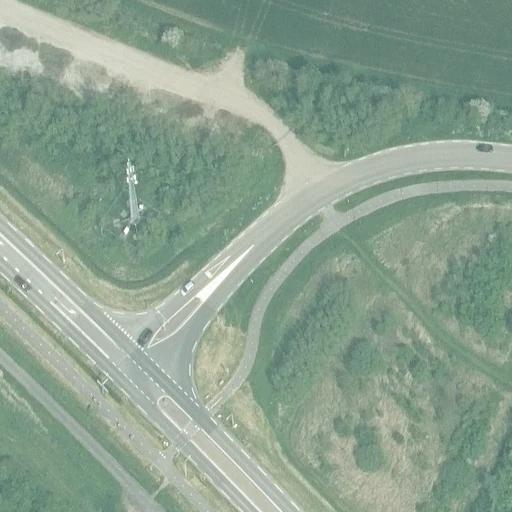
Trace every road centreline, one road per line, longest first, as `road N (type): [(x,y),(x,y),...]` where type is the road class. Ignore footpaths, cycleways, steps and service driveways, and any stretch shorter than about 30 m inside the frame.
road 1 (tertiary): [(232,265),(280,218),(355,173),(427,158),(511,158)]
road 2 (primary): [(270,511),(143,383)]
road 3 (primary): [(115,354),(0,244)]
road 4 (tertiary): [(232,265),(192,286),(115,354)]
road 5 (tertiary): [(143,383),(232,265)]
